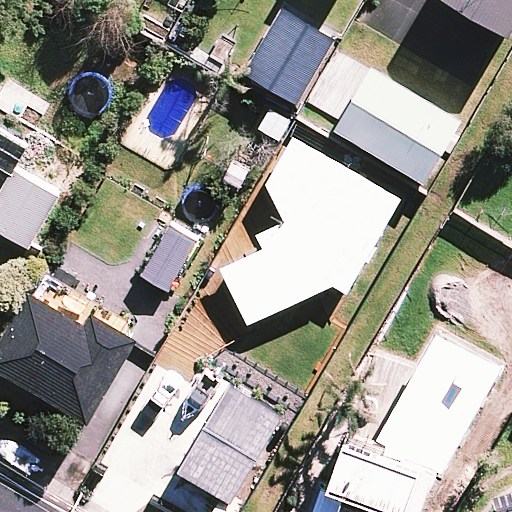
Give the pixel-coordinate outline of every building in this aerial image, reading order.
[(511,0),(469,0),(511,24),(511,0)] [(337,37),(285,6),(248,69),(300,100),(337,37)] [(150,39),(120,27),(108,56),(138,68),(150,39)] [(367,72),(335,53),(305,106),(427,177),(462,118),(371,65),(367,72)] [(400,192),(297,133),(271,179),(289,217),(259,231),(266,244),(225,263),(249,316),(350,281),(400,192)] [(64,192),(16,164),(0,192),(0,225),(34,245),(64,192)] [(91,315),(33,283),(0,341),(0,362),(90,414),(139,328),(97,305),(91,315)] [(417,511),(502,362),(440,327),(377,438),(354,426),(326,475),(332,478),(313,511),(405,511),(408,507),(416,511),(417,511)] [(285,406),(233,376),(181,466),(233,496),(285,406)] [(511,511),(511,503),(504,499),(495,511),(511,511)]
